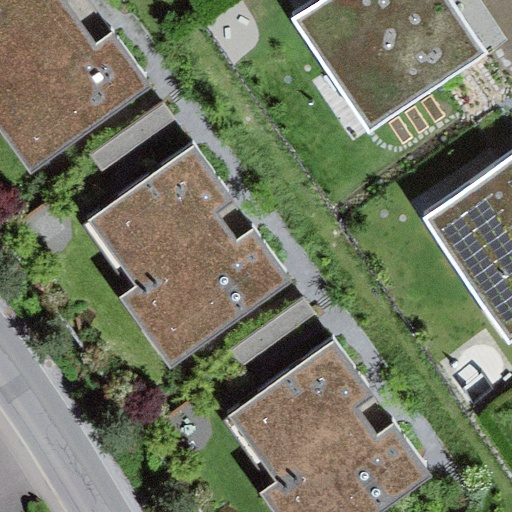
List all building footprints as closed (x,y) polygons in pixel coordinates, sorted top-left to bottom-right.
[(0,0),(0,131),(32,176),(154,88),(116,36),(96,50),(59,0),(0,0)] [(450,0),(323,0),(293,21),(370,132),(487,53),(450,0)] [(163,105),(93,155),(105,172),(175,122),(163,105)] [(236,203),(198,150),(92,226),(137,289),(122,299),(171,367),(291,282),(254,231),(236,243),(217,216),(236,203)] [(511,160),(427,220),(511,339),(511,160)] [(303,300),(234,351),(245,366),(314,314),(303,300)] [(376,395),(340,344),(240,415),(284,477),(267,490),(283,511),(381,511),(434,475),(399,426),(382,438),(360,406),(376,395)]
